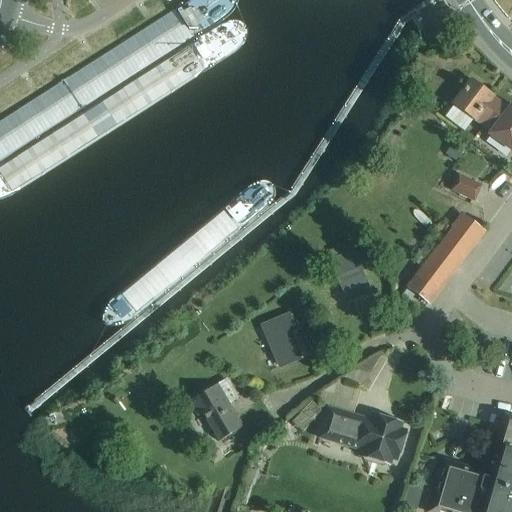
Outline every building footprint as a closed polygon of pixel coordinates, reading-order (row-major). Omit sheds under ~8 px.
[(474,121),(482,127),(492,114),(484,108),(492,96),(472,81),(452,106),(473,122),(474,121)] [(492,96),(484,108),(492,114),(482,127),(490,133),(488,135),(510,152),(511,149),(511,106),(511,105),(508,110),(492,98),(492,97),(492,96)] [(473,202),(478,193),(481,185),(458,174),(450,191),(473,202)] [(428,303),(483,231),(462,216),(451,229),(438,247),(422,269),(407,288),(428,303)] [(426,239),(429,241),(438,247),(451,229),(440,220),(426,239)] [(438,247),(429,241),(413,262),(422,269),(438,247)] [(331,251),(334,261),(333,261),(350,303),(371,295),(354,253),(350,243),(331,251)] [(284,317),(285,318),(264,327),(281,369),(302,361),(289,328),(295,325),(291,315),(284,317)] [(226,379),(217,385),(229,404),(238,399),(226,379)] [(193,400),(202,415),(219,442),(243,428),(229,404),(217,385),(193,400)] [(330,411),(322,438),(364,450),(362,456),(390,464),(391,459),(397,460),(405,433),(399,431),(401,426),(373,417),(372,423),(330,411)] [(511,511),(511,418),(507,417),(501,435),(490,475),(441,460),(434,484),(439,486),(431,511),(511,511)] [(272,443),(263,435),(250,449),(249,454),(260,457),(272,443)]
